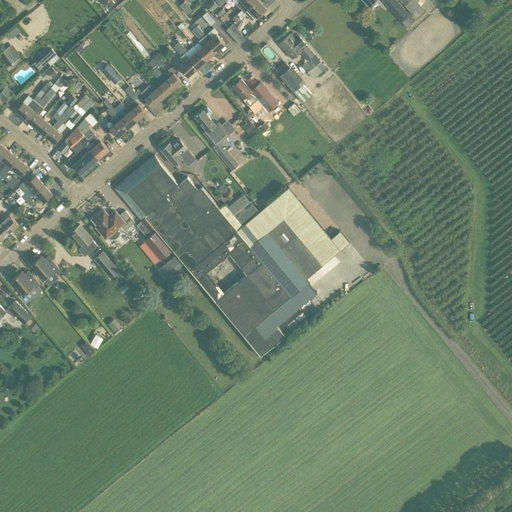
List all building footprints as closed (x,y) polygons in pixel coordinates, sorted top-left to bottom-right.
[(217,2),(218,3),(220,0),(214,0),(213,0),(210,0),(206,5),(210,9),(217,2)] [(256,16),(266,7),(258,0),(254,0),(247,7),(256,16)] [(396,0),(382,0),(406,27),(415,20),(396,0)] [(423,7),(421,4),(425,0),(424,0),(398,0),(402,4),(403,3),(414,15),(423,7)] [(231,17),(234,19),(243,11),(241,8),(231,17)] [(246,13),(243,11),(234,19),(236,22),(246,13)] [(6,32),(11,39),(23,29),(17,23),(6,32)] [(197,24),(194,27),(215,50),(224,43),(215,33),(212,36),(208,31),(205,33),(197,24)] [(201,45),(197,49),(205,59),(215,50),(194,27),(191,29),(199,39),(197,41),(201,45)] [(315,53),(314,53),(300,37),(296,40),(290,33),(279,43),(292,58),(300,51),(307,60),(301,64),(313,78),(327,67),(315,53)] [(62,36),(53,44),(58,50),(67,42),(62,36)] [(179,40),(176,43),(196,66),(205,59),(197,49),(192,53),(188,48),(187,49),(179,40)] [(178,57),(182,62),(178,66),(186,75),(196,66),(176,43),(173,45),(181,55),(178,57)] [(18,59),(8,46),(0,51),(0,55),(7,66),(18,59)] [(36,70),(56,52),(51,46),(31,64),(36,70)] [(102,68),(114,83),(120,78),(108,64),(102,68)] [(276,69),(280,74),(279,75),(293,91),(293,90),(302,101),(312,93),(303,82),(305,80),(291,64),(284,70),(280,65),(276,69)] [(155,65),(153,68),(160,76),(163,80),(171,89),(180,81),(172,72),(168,75),(165,72),(163,74),(155,65)] [(160,76),(153,68),(150,70),(158,79),(160,76)] [(128,85),(138,96),(141,93),(144,97),(151,106),(161,97),(153,88),(149,83),(141,90),(129,77),(125,81),(128,85)] [(260,81),(250,89),(241,78),(232,85),(242,97),(249,105),(257,98),(268,111),(278,102),(260,81)] [(167,91),(171,89),(163,80),(153,88),(161,97),(167,91)] [(0,96),(6,101),(13,93),(5,86),(6,84),(2,81),(0,82),(0,96)] [(25,117),(35,126),(42,117),(38,114),(44,107),(43,106),(42,106),(50,97),(49,96),(50,94),(51,95),(54,90),(55,91),(59,86),(54,81),(46,91),(47,91),(45,93),(41,98),(25,117)] [(128,111),(136,120),(145,111),(134,99),(138,96),(128,85),(124,89),(133,99),(128,104),(131,108),(128,111)] [(27,104),(22,100),(15,109),(25,117),(41,98),(37,94),(33,98),(32,97),(27,104)] [(77,99),(74,96),(69,103),(71,105),(77,99)] [(135,120),(136,120),(128,111),(125,113),(122,109),(118,112),(112,104),(111,105),(106,99),(103,102),(126,128),(129,125),(135,120)] [(289,106),(295,113),(301,108),(296,101),(289,106)] [(126,128),(103,102),(101,103),(106,109),(113,117),(110,120),(113,123),(108,127),(116,136),(126,128)] [(64,110),(60,114),(57,119),(51,125),(44,133),(54,142),(61,133),(56,129),(65,120),(66,121),(65,123),(71,128),(74,124),(82,114),(77,109),(71,116),(69,115),(75,108),(71,105),(65,111),(64,110)] [(218,127),(208,114),(211,112),(207,106),(195,116),(206,129),(203,132),(214,145),(218,142),(229,134),(221,124),(218,127)] [(57,119),(60,114),(56,110),(52,115),(57,119)] [(47,121),(42,117),(35,126),(44,133),(51,125),(47,121)] [(264,132),(271,125),(266,119),(258,126),(251,119),(244,126),(251,134),(259,127),(264,132)] [(87,139),(76,126),(64,139),(67,142),(70,139),(74,145),(80,140),(89,150),(90,148),(97,157),(107,148),(94,133),(87,139)] [(79,172),(97,157),(90,148),(89,150),(80,140),(74,145),(70,139),(67,142),(75,152),(67,159),(79,172)] [(171,145),(169,143),(161,149),(174,164),(174,163),(181,157),(187,165),(195,159),(179,139),(171,145)] [(63,140),(57,148),(63,152),(69,145),(63,140)] [(8,149),(0,142),(0,157),(1,158),(8,149)] [(218,142),(214,145),(213,146),(232,170),(239,164),(225,147),(223,148),(218,142)] [(8,149),(1,158),(6,163),(10,166),(17,157),(8,149)] [(219,207),(202,186),(198,189),(187,175),(179,183),(155,153),(114,187),(150,229),(154,226),(244,334),(260,354),(285,334),(277,324),(317,291),(310,283),(314,279),(311,275),(306,278),(305,277),(340,248),(349,241),(339,229),(330,236),(289,186),(259,211),(250,200),(234,213),(225,202),(219,207)] [(28,166),(17,157),(10,166),(20,174),(28,166)] [(5,172),(2,176),(7,181),(11,177),(5,172)] [(45,184),(36,173),(27,181),(30,186),(24,190),(22,187),(17,191),(26,200),(30,197),(36,192),(45,184)] [(53,193),(45,184),(36,192),(43,201),(53,193)] [(34,202),(30,197),(26,200),(30,205),(34,202)] [(118,235),(119,233),(119,230),(119,226),(121,224),(125,229),(128,226),(134,221),(125,209),(118,214),(115,210),(113,212),(113,214),(110,216),(104,209),(92,219),(97,225),(96,226),(106,237),(110,238),(112,238),(115,238),(118,235)] [(0,224),(8,233),(18,224),(9,213),(0,221),(0,224)] [(71,231),(83,245),(79,248),(84,254),(97,244),(91,237),(79,224),(71,231)] [(161,259),(171,251),(155,232),(146,240),(161,259)] [(110,275),(118,268),(102,249),(93,256),(110,275)] [(43,278),(53,270),(55,272),(60,268),(52,259),(48,263),(41,255),(31,263),(43,278)] [(23,293),(33,285),(35,287),(40,284),(32,274),(28,278),(21,270),(11,279),(23,293)] [(16,301),(8,309),(24,324),(32,316),(16,301)] [(114,331),(121,325),(114,317),(107,323),(114,331)] [(102,337),(95,333),(90,342),(97,346),(102,337)] [(83,343),(92,354),(95,351),(86,340),(83,343)]
